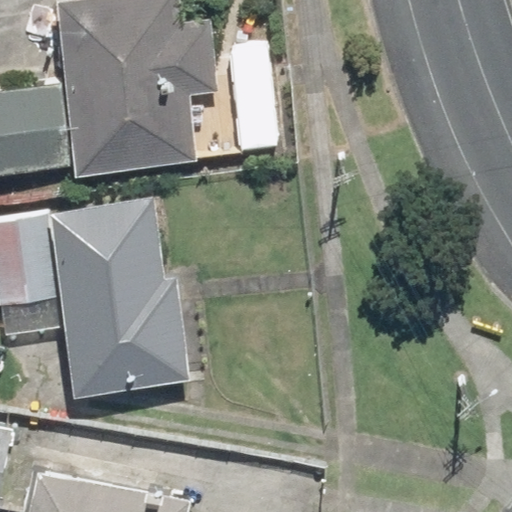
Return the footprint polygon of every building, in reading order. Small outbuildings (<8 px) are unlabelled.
[(180,16),(178,0),(57,0),(77,168),(198,154),(190,88),(223,85),(214,12),(180,16)] [(0,163),(67,160),(63,82),(0,85),(0,163)] [(0,217),(0,289),(1,299),(64,291),(77,389),(190,373),(177,271),(165,272),(154,189),(52,202),(53,210),(0,217)] [(0,497),(14,422),(0,419),(0,497)] [(190,511),(194,492),(34,464),(25,511),(190,511)]
